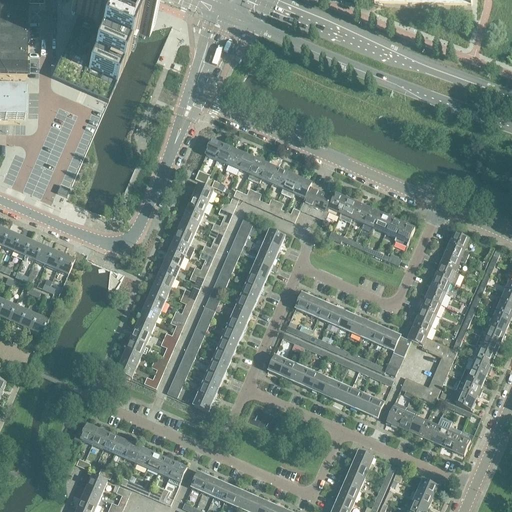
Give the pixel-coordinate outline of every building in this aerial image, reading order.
[(0,0),(0,66),(6,73),(26,73),(27,5),(42,5),(42,0),(0,0)] [(76,16),(50,77),(110,103),(137,39),(143,41),(155,12),(126,0),(77,0),(72,14),(76,16)] [(79,102),(83,92),(53,80),(49,89),(79,102)] [(0,121),(24,122),(25,92),(0,90),(0,121)] [(217,162),(224,147),(213,142),(210,148),(208,147),(208,148),(205,154),(207,155),(206,157),(217,162)] [(228,167),(235,152),(224,147),(217,162),(228,167)] [(239,171),(246,156),(235,152),(228,167),(239,171)] [(250,176),(257,161),(246,156),(239,171),(250,176)] [(261,181),(267,166),(257,161),(250,176),(248,181),(259,185),(261,181)] [(271,186),(278,171),(267,166),(261,181),(271,186)] [(283,191),(289,175),(278,171),(271,186),(283,191)] [(199,172),(195,181),(206,186),(210,177),(199,172)] [(294,195),(300,180),(289,175),(283,191),(281,195),(292,200),(294,195)] [(312,185),(300,180),(294,195),(305,201),(310,189),(312,185)] [(226,188),(220,185),(218,191),(223,193),(226,188)] [(199,186),(194,198),(209,204),(214,193),(199,186)] [(67,196),(69,191),(61,188),(59,193),(67,196)] [(340,219),(347,201),(335,196),(334,199),(326,196),(325,196),(320,194),(321,193),(320,193),(320,194),(316,192),(316,191),(315,191),(315,192),(311,190),(311,189),(310,189),(305,201),(310,203),(315,205),(310,216),(311,216),(315,218),(324,222),(328,214),(340,219)] [(251,205),(256,194),(249,191),(247,197),(242,195),(239,201),(245,203),(246,203),(250,205),(251,205)] [(261,196),(256,194),(251,205),(251,206),(251,205),(256,207),(256,208),(261,210),(264,204),(259,202),(261,196)] [(204,215),(209,204),(194,198),(189,209),(204,215)] [(224,204),(222,210),(233,215),(234,214),(233,214),(235,209),(236,210),(238,203),(233,201),(230,206),(224,204)] [(273,215),(278,204),(271,201),(269,207),(264,204),(261,210),(267,213),(268,212),(272,214),(272,215),(273,215)] [(305,214),(310,203),(305,201),(300,212),(301,212),(305,214)] [(352,221),(358,206),(347,201),(340,219),(339,221),(350,226),(352,221)] [(310,216),(315,205),(310,203),(305,214),(306,214),(310,216)] [(283,206),(278,204),(273,215),(278,217),(283,220),(285,214),(281,212),(283,206)] [(363,226),(370,211),(358,206),(352,221),(363,226)] [(200,226),(204,215),(189,209),(184,219),(200,226)] [(233,215),(222,210),(219,216),(225,218),(223,223),(229,226),(231,220),(233,215)] [(291,216),(285,214),(283,220),(289,223),(290,222),(294,224),(295,225),(300,213),(293,210),(291,216)] [(374,231),(381,216),(370,211),(363,226),(361,230),(372,235),(374,231)] [(385,235),(392,220),(381,216),(374,231),(385,235)] [(195,237),(200,226),(184,219),(179,230),(195,237)] [(396,240),(403,225),(392,220),(385,235),(396,240)] [(241,227),(240,231),(249,236),(254,225),(244,221),(241,227)] [(226,232),(229,226),(223,223),(221,228),(215,226),(212,232),(224,237),(224,236),(226,231),(226,232)] [(415,230),(403,225),(396,240),(395,243),(407,249),(415,230)] [(0,247),(2,248),(8,233),(0,229),(0,247)] [(190,248),(195,237),(179,230),(175,241),(190,248)] [(249,236),(240,231),(239,231),(236,238),(237,238),(235,242),(244,246),(249,236)] [(223,237),(224,237),(212,232),(209,237),(216,240),(213,245),(219,248),(221,242),(223,237)] [(270,232),(265,244),(280,250),(285,239),(270,232)] [(13,253),(19,238),(8,233),(2,248),(13,253)] [(335,242),(337,236),(332,234),(329,240),(335,242)] [(455,234),(450,246),(465,252),(470,241),(468,240),(469,239),(469,238),(469,239),(463,236),(462,237),(455,234)] [(343,239),(337,236),(335,242),(341,245),(343,239)] [(24,258),(30,243),(19,238),(13,253),(24,258)] [(353,248),(354,244),(345,240),(344,244),(353,248)] [(195,250),(190,248),(175,241),(170,252),(185,259),(190,261),(195,250)] [(244,246),(235,242),(234,242),(231,249),(232,249),(230,253),(240,257),(244,246)] [(35,263),(41,248),(30,243),(24,258),(35,263)] [(275,261),(280,250),(265,244),(260,255),(275,261)] [(365,248),(354,244),(353,248),(363,252),(365,248)] [(216,254),(219,248),(213,245),(211,250),(205,248),(202,254),(214,259),(214,258),(216,253),(216,254)] [(470,254),(465,252),(450,246),(445,257),(460,263),(465,265),(470,254)] [(46,268),(52,253),(41,248),(35,263),(46,268)] [(365,253),(374,257),(376,253),(366,249),(365,253)] [(180,270),(185,259),(170,252),(165,264),(180,270)] [(57,272),(63,257),(52,253),(46,268),(57,272)] [(240,257),(230,253),(227,260),(225,264),(235,268),(240,257)] [(214,259),(202,254),(200,259),(206,262),(204,267),(209,270),(212,264),(211,264),(213,259),(214,259)] [(271,272),(275,261),(260,255),(256,265),(271,272)] [(390,259),(384,256),(382,260),(399,268),(402,261),(391,257),(390,259)] [(74,262),(63,257),(57,272),(67,277),(67,278),(68,278),(75,262),(74,262)] [(456,274),(460,263),(445,257),(440,268),(456,274)] [(175,281),(180,270),(165,264),(160,274),(175,281)] [(230,279),(235,268),(225,264),(222,271),(221,275),(230,279)] [(266,283),(271,272),(256,265),(251,276),(266,283)] [(207,276),(209,270),(204,267),(201,272),(195,270),(193,276),(204,281),(205,280),(204,280),(206,275),(207,276)] [(460,276),(456,274),(440,268),(436,279),(451,285),(455,287),(460,276)] [(171,292),(175,281),(160,274),(155,285),(171,292)] [(225,290),(230,279),(221,275),(220,275),(217,281),(218,282),(216,286),(225,290)] [(204,281),(193,276),(190,281),(196,284),(194,289),(200,292),(202,286),(204,281)] [(261,294),(266,283),(251,276),(246,287),(261,294)] [(47,294),(50,288),(52,284),(41,279),(36,289),(47,294)] [(446,297),(451,285),(436,279),(431,290),(446,297)] [(166,303),(171,292),(155,285),(151,297),(166,303)] [(225,290),(216,286),(215,286),(213,292),(213,293),(211,297),(221,301),(225,290)] [(256,305),(261,294),(246,287),(242,298),(256,305)] [(197,298),(200,292),(194,289),(192,294),(186,292),(183,298),(195,303),(195,302),(197,297),(197,298)] [(441,307),(446,297),(431,290),(426,300),(441,307)] [(307,315),(313,300),(302,296),(296,310),(307,315)] [(511,312),(511,298),(504,296),(502,301),(498,299),(495,305),(511,312)] [(161,314),(166,303),(151,297),(146,307),(161,314)] [(221,301),(211,297),(208,303),(206,308),(216,312),(221,301)] [(195,303),(183,298),(181,303),(187,306),(184,311),(190,314),(193,308),(192,308),(194,303),(195,303)] [(252,315),(256,305),(242,298),(237,309),(252,315)] [(318,320),(324,305),(313,300),(307,315),(318,320)] [(436,319),(441,307),(426,300),(421,312),(436,319)] [(0,319),(8,323),(15,308),(4,303),(0,311),(0,319)] [(329,325),(335,310),(324,305),(318,320),(329,325)] [(510,324),(511,318),(511,312),(495,305),(490,316),(495,318),(510,324)] [(156,325),(161,314),(146,307),(141,318),(156,325)] [(211,323),(216,312),(206,308),(206,307),(203,315),(201,319),(211,323)] [(19,328),(26,313),(15,308),(8,323),(19,328)] [(247,326),(252,315),(237,309),(232,320),(247,326)] [(340,329),(346,315),(335,310),(329,325),(340,329)] [(188,320),(190,314),(184,311),(182,316),(176,314),(174,320),(185,325),(186,324),(185,324),(187,319),(188,320)] [(431,330),(436,319),(421,312),(416,323),(431,330)] [(30,333),(37,318),(26,313),(19,328),(30,333)] [(351,334),(357,319),(346,315),(340,329),(351,334)] [(48,322),(37,318),(30,333),(41,337),(41,338),(48,322)] [(151,336),(156,325),(141,318),(136,329),(151,336)] [(505,335),(510,324),(495,318),(490,328),(505,335)] [(211,323),(201,319),(198,325),(199,326),(197,330),(206,334),(211,323)] [(361,339),(368,324),(357,319),(351,334),(361,339)] [(185,325),(174,320),(171,326),(177,328),(175,333),(181,335),(183,330),(185,325)] [(242,337),(247,326),(232,320),(227,331),(242,337)] [(427,340),(431,330),(416,323),(412,333),(427,340)] [(372,344),(379,329),(368,324),(361,339),(372,344)] [(297,338),(299,332),(288,328),(286,333),(297,338)] [(500,346),(505,335),(490,328),(485,340),(500,346)] [(147,347),(151,336),(136,329),(131,340),(147,347)] [(206,334),(197,330),(196,329),(193,336),(194,336),(192,341),(202,345),(206,334)] [(383,349),(390,334),(379,329),(372,344),(383,349)] [(237,348),(242,337),(227,331),(223,342),(237,348)] [(308,342),(310,337),(299,332),(297,338),(308,342)] [(178,342),(181,335),(175,333),(172,338),(167,336),(164,342),(176,347),(176,346),(177,342),(178,342)] [(423,348),(427,340),(412,333),(411,335),(408,334),(405,340),(408,342),(412,344),(423,348)] [(394,353),(401,338),(390,334),(383,349),(394,353)] [(294,345),(296,340),(285,335),(283,341),(294,345)] [(319,347),(321,342),(310,337),(308,342),(319,347)] [(412,344),(408,342),(405,340),(401,338),(394,353),(393,356),(404,360),(412,344)] [(142,358),(147,347),(131,340),(127,351),(142,358)] [(202,345),(192,341),(192,340),(189,347),(187,351),(197,356),(202,345)] [(305,350),(307,345),(296,340),(294,345),(305,350)] [(427,353),(432,342),(427,340),(423,348),(422,351),(427,353)] [(495,357),(500,346),(485,340),(480,351),(495,357)] [(175,347),(176,347),(164,342),(161,348),(167,350),(165,355),(171,358),(173,352),(175,347)] [(233,359),(237,348),(223,342),(218,353),(233,359)] [(330,352),(332,347),(321,342),(319,347),(330,352)] [(432,356),(437,344),(432,342),(427,353),(428,353),(432,355),(432,356)] [(438,358),(442,347),(437,344),(432,356),(433,356),(433,355),(437,357),(437,358),(438,358)] [(315,355),(318,350),(307,345),(305,350),(315,355)] [(341,357),(343,352),(332,347),(330,352),(341,357)] [(448,363),(450,357),(453,352),(453,351),(442,347),(438,358),(442,360),(440,364),(451,369),(453,365),(448,363)] [(495,357),(480,351),(476,349),(471,360),(475,362),(490,369),(495,357)] [(327,360),(329,355),(318,350),(315,355),(327,360)] [(137,369),(142,358),(127,351),(122,362),(137,369)] [(192,366),(197,356),(187,351),(184,358),(183,362),(192,366)] [(352,361),(354,356),(343,352),(341,357),(352,361)] [(228,370),(233,359),(218,353),(213,363),(228,370)] [(168,364),(171,358),(165,355),(163,360),(157,358),(154,364),(166,369),(166,368),(168,363),(168,364)] [(337,365),(340,359),(329,355),(327,360),(337,365)] [(362,366),(365,361),(354,356),(352,361),(362,366)] [(404,361),(404,360),(393,356),(391,361),(402,366),(402,365),(404,361)] [(280,377),(286,363),(275,358),(269,373),(280,377)] [(348,369),(350,364),(340,359),(337,365),(348,369)] [(373,371),(376,366),(365,361),(362,366),(373,371)] [(402,367),(402,366),(391,361),(388,367),(399,372),(400,371),(399,371),(401,367),(402,367)] [(132,380),(137,369),(122,362),(117,374),(123,376),(123,378),(123,379),(129,381),(130,379),(132,380)] [(192,366),(183,362),(182,362),(179,369),(180,369),(178,373),(187,377),(192,366)] [(492,369),(490,369),(475,362),(471,373),(485,379),(487,376),(490,377),(493,370),(492,370),(492,369)] [(223,381),(228,370),(213,363),(208,374),(223,381)] [(291,382),(297,368),(286,363),(280,377),(291,382)] [(166,369),(154,364),(152,370),(158,372),(156,377),(161,379),(164,374),(163,374),(165,369),(166,369)] [(359,374),(361,369),(350,364),(348,369),(359,374)] [(449,374),(451,369),(440,364),(440,365),(438,369),(438,370),(449,374)] [(385,374),(387,371),(376,366),(373,371),(385,376),(385,374)] [(396,379),(399,372),(388,367),(387,371),(385,374),(396,379)] [(302,387),(308,372),(297,368),(291,382),(302,387)] [(370,379),(372,374),(361,369),(359,374),(370,379)] [(446,379),(449,374),(438,370),(436,374),(435,375),(446,379)] [(481,390),(485,379),(471,373),(470,373),(465,371),(461,382),(466,384),(481,390)] [(312,392),(319,377),(308,372),(302,387),(312,392)] [(187,377),(178,373),(177,373),(174,380),(175,380),(173,384),(183,388),(187,377)] [(218,392),(223,381),(208,374),(204,385),(218,392)] [(381,384),(383,378),(372,374),(370,379),(381,384)] [(444,385),(446,379),(435,375),(436,375),(434,380),(433,379),(433,380),(444,385)] [(159,386),(161,379),(156,377),(153,382),(147,380),(145,386),(156,391),(157,390),(156,390),(158,385),(159,386)] [(323,396),(330,382),(319,377),(312,392),(323,396)] [(394,383),(383,378),(381,384),(392,389),(394,383)] [(407,393),(411,383),(411,382),(411,383),(407,381),(406,380),(401,391),(406,393),(407,393)] [(442,390),(444,385),(433,380),(431,385),(431,384),(431,385),(442,390)] [(334,401),(341,387),(330,382),(323,396),(334,401)] [(412,396),(417,385),(416,385),(412,383),(411,383),(407,393),(412,396)] [(183,388),(173,384),(170,391),(168,395),(167,396),(177,400),(183,388)] [(476,402),(481,390),(466,384),(461,395),(476,402)] [(214,403),(218,392),(204,385),(199,396),(214,403)] [(417,398),(422,387),(421,387),(417,385),(412,396),(413,396),(417,398)] [(439,395),(442,390),(431,385),(429,390),(429,391),(435,393),(439,395)] [(345,406),(351,391),(341,387),(334,401),(345,406)] [(424,401),(429,391),(429,390),(427,389),(426,389),(422,387),(417,398),(419,399),(424,401)] [(356,411),(362,396),(351,391),(345,406),(356,411)] [(430,403),(432,398),(435,393),(429,391),(424,401),(430,403)] [(471,413),(476,402),(461,395),(456,406),(471,413)] [(209,414),(214,403),(199,396),(194,407),(209,414)] [(367,415),(373,401),(362,396),(356,411),(367,415)] [(384,406),(373,401),(367,415),(378,420),(384,406)] [(398,429),(405,414),(393,409),(387,424),(398,429)] [(409,434),(415,419),(405,414),(398,429),(409,434)] [(420,439),(427,424),(415,419),(409,434),(420,439)] [(431,443),(437,428),(427,424),(420,439),(431,443)] [(442,448),(450,429),(439,424),(437,428),(431,443),(442,448)] [(92,446),(99,431),(88,426),(85,433),(79,430),(74,442),(80,444),(81,442),(92,446)] [(453,453),(460,438),(462,434),(450,429),(442,448),(453,453)] [(103,451),(109,436),(99,431),(92,446),(103,451)] [(114,456),(121,441),(109,436),(103,451),(114,456)] [(471,443),(460,438),(453,453),(464,458),(467,451),(469,452),(469,451),(472,446),(472,445),(470,444),(471,443)] [(125,461),(132,445),(121,441),(114,456),(125,461)] [(136,466),(143,450),(132,445),(125,461),(136,466)] [(147,470),(153,455),(143,450),(136,466),(147,470)] [(359,453),(354,465),(369,471),(374,460),(359,453)] [(158,475),(165,460),(153,455),(147,470),(158,475)] [(169,480),(176,465),(165,460),(158,475),(169,480)] [(187,470),(176,465),(169,480),(181,485),(187,470)] [(364,482),(369,471),(354,465),(350,475),(364,482)] [(391,467),(386,478),(391,481),(396,469),(391,467)] [(400,485),(405,473),(399,471),(394,482),(398,484),(400,485)] [(112,476),(107,473),(104,479),(110,482),(112,476)] [(203,494),(209,479),(198,475),(192,489),(203,494)] [(360,493),(364,482),(350,475),(345,486),(360,493)] [(93,477),(88,489),(103,495),(108,484),(93,477)] [(386,492),(391,481),(386,478),(381,490),(386,492)] [(137,494),(142,482),(136,479),(134,485),(129,483),(126,489),(132,491),(137,493),(137,494)] [(214,499),(220,484),(209,479),(203,494),(214,499)] [(126,489),(129,483),(123,480),(121,486),(126,489)] [(423,481),(418,493),(433,500),(438,488),(431,485),(432,483),(431,483),(426,481),(425,480),(425,482),(423,481)] [(148,485),(142,482),(137,494),(138,494),(138,493),(143,495),(142,496),(148,498),(151,492),(145,490),(148,485)] [(225,504),(231,489),(220,484),(214,499),(225,504)] [(355,504),(360,493),(345,486),(340,497),(355,504)] [(98,506),(103,495),(88,489),(83,500),(98,506)] [(126,505),(131,494),(119,489),(117,495),(122,498),(120,503),(126,505)] [(159,503),(164,492),(159,489),(156,495),(151,492),(148,498),(154,501),(159,502),(159,503)] [(236,508),(242,494),(231,489),(225,504),(236,508)] [(382,502),(386,492),(381,490),(376,500),(382,502)] [(171,494),(164,492),(159,503),(160,503),(165,505),(164,505),(171,508),(173,502),(168,500),(171,494)] [(393,494),(389,493),(384,505),(388,506),(393,494)] [(428,510),(433,500),(418,493),(413,504),(428,510)] [(244,511),(247,511),(253,498),(242,494),(236,508),(244,511)] [(344,511),(351,511),(355,504),(340,497),(335,508),(344,511)] [(259,511),(264,503),(253,498),(247,511),(259,511)] [(81,511),(95,511),(98,506),(83,500),(78,511),(81,511)] [(373,511),(377,511),(382,502),(376,500),(372,511),(373,511)] [(124,511),(126,505),(120,503),(118,508),(112,505),(110,511),(111,511),(122,511),(123,511),(124,511)] [(272,511),(275,508),(264,503),(259,511),(272,511)]
